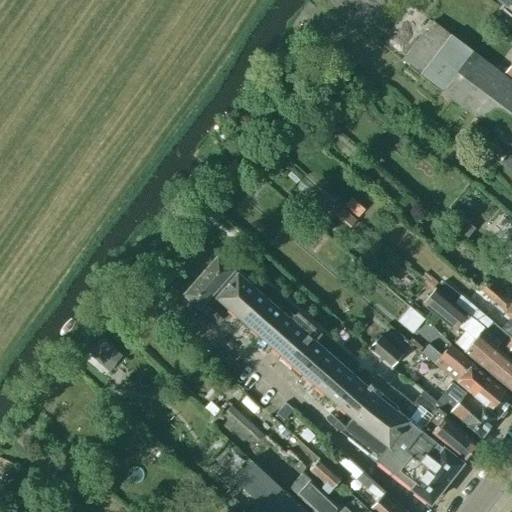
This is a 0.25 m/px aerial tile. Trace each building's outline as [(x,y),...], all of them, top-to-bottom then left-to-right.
[(511,0),(499,0),(505,5),(502,8),(511,16),(511,0)] [(511,82),(470,50),(431,20),(401,60),(464,108),(511,143),(511,82)] [(511,78),(511,59),(503,72),(511,78)] [(236,158),(223,172),(247,193),(261,180),(236,158)] [(358,223),(336,203),(324,216),(329,220),(334,215),(351,230),(358,223)] [(465,220),(461,224),(458,228),(457,230),(466,237),(474,227),(465,220)] [(359,421),(350,430),(330,413),(325,418),(346,434),(371,453),(377,446),(382,450),(406,421),(429,437),(446,417),(451,411),(424,389),(413,402),(378,373),(368,384),(316,338),(323,331),(311,320),(304,328),(219,252),(175,301),(195,319),(205,308),(201,305),(213,291),(359,421)] [(477,287),(505,310),(511,301),(484,278),(477,287)] [(439,286),(436,288),(454,303),(461,295),(443,280),(439,286)] [(506,347),(475,321),(454,303),(436,288),(435,287),(422,304),(452,329),(456,325),(472,338),(462,351),(511,390),(511,360),(501,352),(506,347)] [(410,305),(398,320),(414,332),(426,318),(410,305)] [(475,321),(506,347),(511,352),(511,336),(511,337),(504,332),(483,313),(475,321)] [(402,353),(380,334),(369,347),(391,366),(402,353)] [(121,355),(102,338),(88,353),(108,370),(121,355)] [(432,363),(466,391),(498,416),(511,397),(511,396),(499,386),(449,345),(441,355),(428,344),(421,352),(433,362),(432,363)] [(498,416),(466,391),(452,409),(455,411),(454,418),(480,439),(498,416)] [(206,406),(204,407),(204,408),(213,416),(219,409),(218,409),(210,401),(206,406)] [(283,420),(292,409),(285,403),(276,413),(283,420)] [(263,435),(231,404),(226,409),(259,439),(263,435)] [(446,417),(429,437),(463,461),(477,443),(446,417)] [(463,461),(429,437),(406,421),(382,450),(383,451),(377,458),(412,487),(430,503),(463,461)] [(327,492),(340,478),(318,457),(309,467),(324,481),(320,485),(327,492)] [(305,511),(306,511),(251,458),(235,477),(259,499),(248,511),(305,511)] [(376,511),(406,511),(348,459),(342,466),(377,498),(370,506),(376,511)] [(334,511),(332,510),(337,504),(302,472),(294,481),(289,487),(316,511),(334,511)] [(332,510),(334,511),(367,511),(350,511),(349,511),(348,511),(346,511),(337,503),(337,504),(332,510)]
